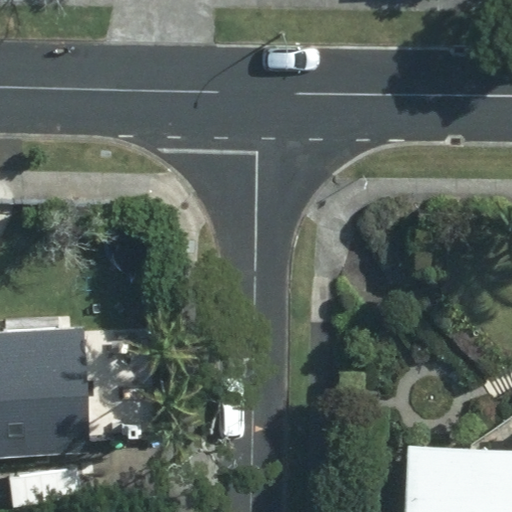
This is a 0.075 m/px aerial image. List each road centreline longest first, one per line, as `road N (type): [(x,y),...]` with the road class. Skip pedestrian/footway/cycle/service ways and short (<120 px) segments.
road 1 (residential): [(258,97),(251,511)]
road 2 (tertiary): [(0,90),(258,97)]
road 3 (tertiary): [(258,97),(511,97)]
